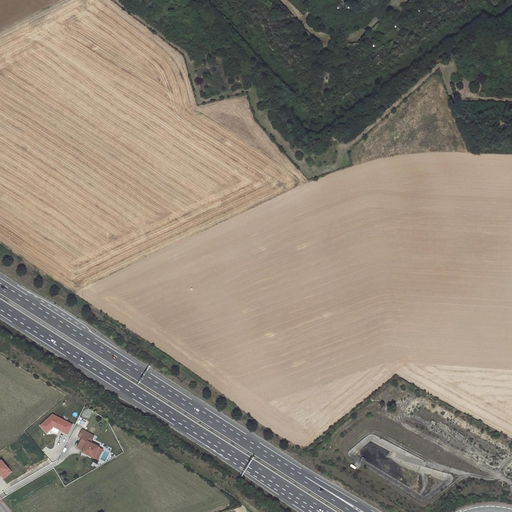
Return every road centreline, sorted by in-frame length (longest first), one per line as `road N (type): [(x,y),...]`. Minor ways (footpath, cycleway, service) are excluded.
road 1 (trunk): [(0,303),(328,511)]
road 2 (trunk): [(302,480),(0,288)]
